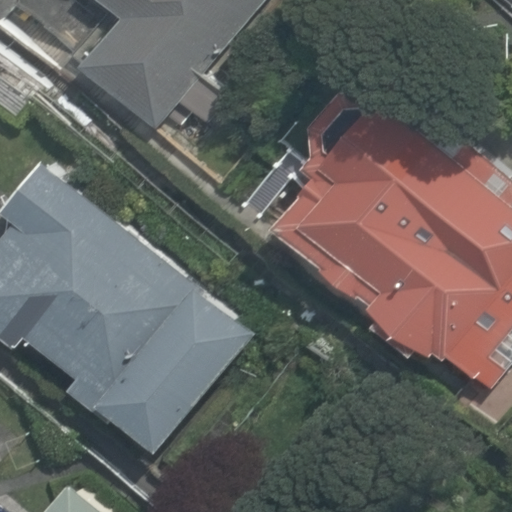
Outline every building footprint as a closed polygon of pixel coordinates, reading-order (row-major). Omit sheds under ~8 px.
[(274,0),(124,0),(145,17),(106,63),(173,119),(274,0)] [(59,86),(0,37),(0,102),(27,124),(59,86)] [(511,296),(511,190),(399,99),(300,219),(465,354),(511,296)] [(216,280),(64,160),(0,241),(0,324),(37,353),(50,337),(125,396),(216,280)] [(0,413),(11,401),(0,391),(0,413)] [(140,511),(103,479),(74,511),(140,511)]
